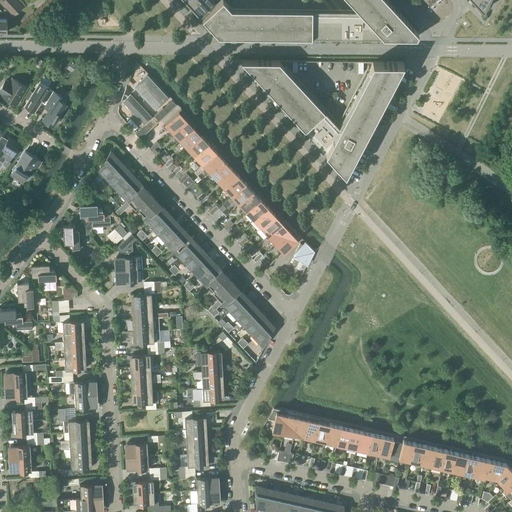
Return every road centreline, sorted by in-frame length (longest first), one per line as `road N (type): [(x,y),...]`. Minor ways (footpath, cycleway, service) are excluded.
road 1 (residential): [(114,511),(103,310),(31,240)]
road 2 (residential): [(292,315),(107,118)]
road 3 (residential): [(433,51),(351,202)]
road 4 (residential): [(237,462),(238,423),(292,315)]
road 5 (residential): [(366,494),(237,462)]
road 6 (residential): [(292,315),(351,202)]
